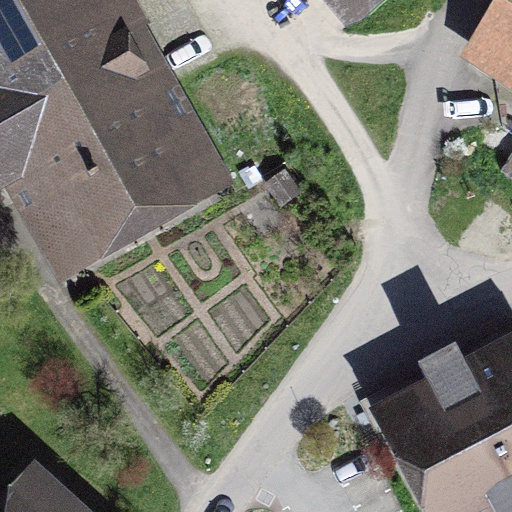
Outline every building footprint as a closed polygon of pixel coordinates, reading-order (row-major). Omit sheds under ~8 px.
[(0,0),(0,175),(1,174),(0,171),(0,155),(14,148),(72,251),(196,180),(120,42),(124,40),(101,0),(0,0)] [(339,0),(363,25),(390,0),(339,0)] [(511,73),(511,0),(509,0),(477,51),(511,73)] [(284,168),(264,181),(280,207),(300,194),(284,168)] [(511,511),(511,360),(392,422),(438,511),(511,511)] [(57,511),(33,489),(11,511),(57,511)]
